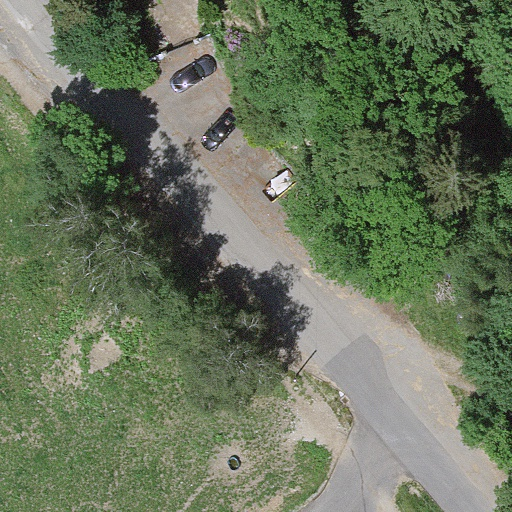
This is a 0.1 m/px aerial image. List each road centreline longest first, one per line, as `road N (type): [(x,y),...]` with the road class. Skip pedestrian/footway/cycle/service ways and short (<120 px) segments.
road 1 (residential): [(9,0),(478,511)]
road 2 (track): [(325,343),(511,454)]
